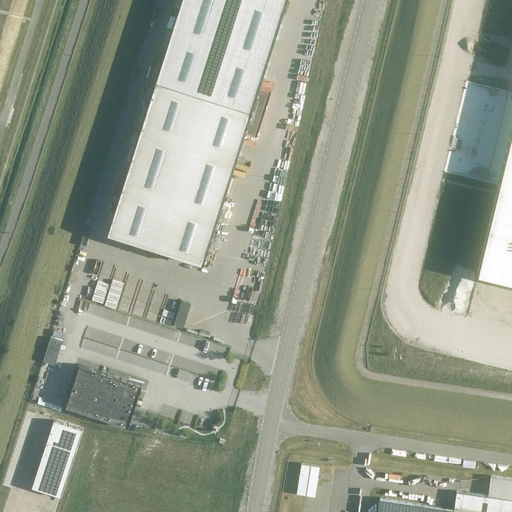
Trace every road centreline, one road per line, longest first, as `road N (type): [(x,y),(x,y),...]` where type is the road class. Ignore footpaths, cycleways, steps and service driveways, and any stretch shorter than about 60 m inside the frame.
road 1 (unclassified): [(269,424),(371,0)]
road 2 (unclassified): [(511,461),(269,424)]
